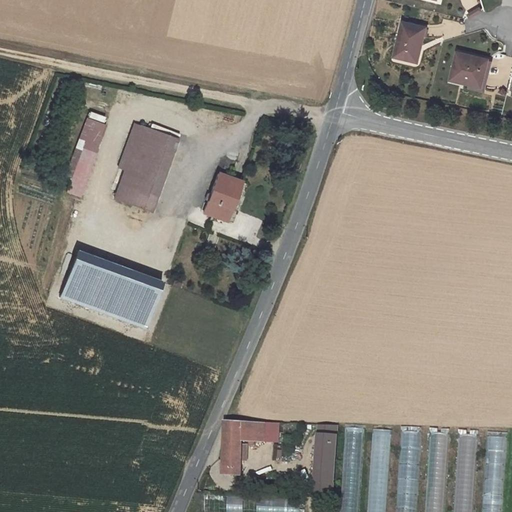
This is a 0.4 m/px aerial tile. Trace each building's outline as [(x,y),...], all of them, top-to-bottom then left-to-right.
[(436,14),(414,10),(407,43),(426,47),(429,31),(432,32),(436,14)] [(486,71),(489,60),(459,52),(454,79),(478,85),(483,70),(486,71)] [(89,112),(87,117),(102,123),(104,118),(89,112)] [(94,151),(104,124),(86,117),(66,173),(73,176),(83,147),(94,151)] [(134,141),(140,125),(126,120),(123,131),(130,133),(128,139),(134,141)] [(156,194),(177,138),(140,125),(134,141),(124,170),(120,182),(156,194)] [(124,170),(134,141),(128,139),(118,168),(124,170)] [(79,194),(94,151),(83,147),(73,176),(68,190),(79,194)] [(229,216),(242,180),(216,171),(207,197),(205,203),(200,214),(211,218),(214,211),(229,216)] [(151,209),(156,194),(120,182),(115,197),(151,209)] [(226,224),(229,216),(214,211),(211,218),(226,224)] [(163,281),(77,249),(59,298),(146,330),(163,282),(163,281)] [(263,443),(263,424),(225,423),(225,428),(224,470),(240,471),(240,443),(263,443)] [(275,424),(263,424),(263,443),(275,444),(275,434),(275,424)] [(300,425),(290,425),(289,434),(299,434),(300,425)] [(334,496),(338,428),(317,427),(313,495),(334,496)] [(415,511),(419,428),(400,427),(396,511),(415,511)] [(342,511),(359,511),(363,429),(346,428),(342,511)] [(444,511),(447,429),(428,429),(425,511),(444,511)] [(387,511),(389,430),(371,430),(369,511),(387,511)] [(473,511),(477,435),(459,434),(454,511),(473,511)] [(502,511),(504,437),(484,437),(482,511),(502,511)] [(206,496),(205,511),(289,511),(289,497),(206,496)]
